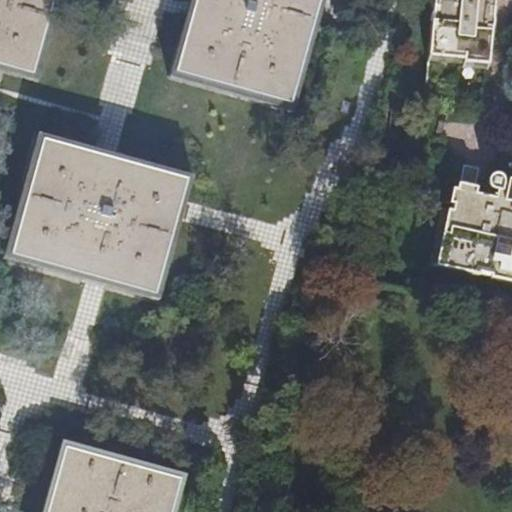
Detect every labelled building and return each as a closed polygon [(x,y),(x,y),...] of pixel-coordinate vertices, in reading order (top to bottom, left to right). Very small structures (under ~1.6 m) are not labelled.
[(0,0),(0,75),(35,85),(58,0),(0,0)] [(189,0),(167,82),(286,115),(317,0),(189,0)] [(493,0),(433,0),(429,60),(463,64),(462,67),(488,69),(493,0)] [(445,124),(440,147),(446,148),(451,125),(445,124)] [(185,180),(40,141),(6,264),(152,304),(185,180)] [(435,278),(485,288),(486,285),(496,288),(496,290),(511,293),(511,188),(510,188),(509,194),(504,194),(501,208),(482,205),(483,199),(480,198),(484,178),(469,175),(465,195),(463,197),(462,200),(452,199),(449,214),(459,216),(458,223),(447,221),(435,278)] [(61,447),(42,511),(175,511),(184,480),(61,447)]
